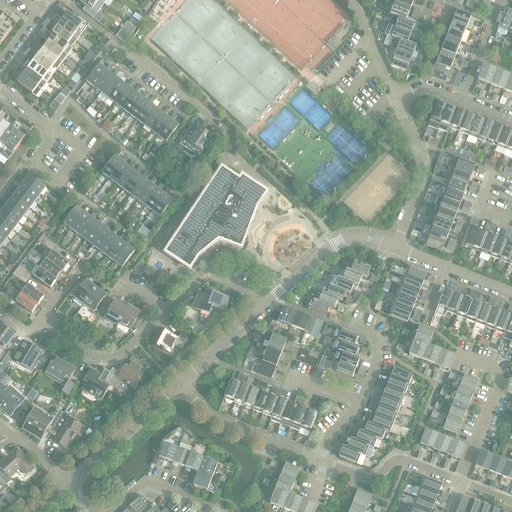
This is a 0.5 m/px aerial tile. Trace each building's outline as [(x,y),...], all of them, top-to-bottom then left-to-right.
[(92,19),(104,4),(98,0),(80,0),(79,1),(85,6),(82,10),(92,19)] [(147,0),(144,5),(149,8),(152,4),(147,0)] [(297,0),(298,0),(322,0),(328,5),(326,6),(331,11),(331,0),(297,0)] [(392,4),(391,5),(410,12),(413,3),(414,2),(409,0),(389,0),(388,3),(392,4)] [(57,5),(52,11),(56,14),(60,8),(57,5)] [(392,17),(396,19),(397,18),(406,22),(406,21),(410,12),(391,5),(387,15),(392,17)] [(3,12),(10,17),(13,14),(6,8),(3,12)] [(506,36),(508,32),(511,20),(511,12),(505,10),(496,34),(504,37),(506,36)] [(52,11),(47,18),(51,20),(56,14),(52,11)] [(457,12),(452,25),(465,31),(471,17),(457,12)] [(68,13),(63,19),(82,34),(87,27),(68,13)] [(20,19),(13,14),(10,17),(17,23),(20,19)] [(415,24),(406,21),(406,22),(397,18),(396,19),(392,17),(388,25),(393,27),(411,34),(415,36),(416,32),(413,30),(415,24)] [(47,18),(42,25),(45,27),(51,20),(47,18)] [(63,19),(58,26),(77,40),(82,34),(63,19)] [(130,25),(136,29),(139,25),(134,21),(130,25)] [(127,22),(115,37),(124,43),(136,29),(130,25),(127,22)] [(0,45),(12,30),(5,24),(0,30),(0,45)] [(45,28),(45,27),(42,25),(41,26),(43,27),(38,34),(42,36),(47,30),(45,28)] [(452,25),(447,38),(460,43),(465,31),(452,25)] [(52,34),(53,35),(54,34),(72,47),(77,40),(58,26),(52,34)] [(384,36),(393,39),(393,38),(399,41),(399,40),(408,44),(408,43),(411,34),(393,27),(393,28),(388,26),(384,36)] [(38,34),(33,40),(37,43),(42,36),(38,34)] [(71,48),(72,47),(54,34),(53,35),(49,41),(67,56),(72,49),(71,48)] [(417,47),(408,43),(408,44),(399,40),(399,41),(393,38),(393,39),(389,48),(395,50),(413,57),(417,47)] [(447,38),(442,51),(455,56),(460,43),(447,38)] [(34,47),(37,43),(33,40),(28,47),(38,55),(40,52),(34,47)] [(103,40),(98,46),(102,50),(107,43),(103,40)] [(49,41),(44,48),(62,62),(67,56),(49,41)] [(93,51),(98,55),(102,50),(98,46),(97,46),(93,51)] [(31,51),(38,56),(38,55),(28,47),(23,54),(27,57),(31,51)] [(44,48),(40,52),(38,55),(57,69),(62,62),(44,48)] [(409,66),(413,57),(395,50),(391,59),(409,66)] [(442,51),(437,64),(450,69),(455,56),(442,51)] [(23,54),(17,61),(21,64),(27,57),(23,54)] [(38,55),(38,56),(33,62),(52,76),(57,69),(38,55)] [(161,62),(164,66),(172,74),(176,78),(177,77),(181,73),(177,69),(168,61),(165,58),(161,62)] [(86,82),(94,88),(107,70),(106,70),(102,67),(105,63),(101,60),(97,65),(98,66),(86,82)] [(17,61),(12,68),(16,71),(21,64),(17,61)] [(33,62),(28,69),(46,83),(52,76),(33,62)] [(453,70),(450,69),(437,64),(431,77),(445,83),(447,77),(450,78),(453,70)] [(109,65),(106,70),(107,70),(94,88),(101,93),(114,76),(113,75),(109,72),(112,68),(109,65)] [(478,80),(489,85),(491,85),(496,71),(483,66),(478,80)] [(10,78),(16,71),(12,68),(6,75),(10,78)] [(28,69),(22,76),(41,90),(46,83),(28,69)] [(116,71),(113,75),(114,76),(101,93),(108,99),(121,81),(120,81),(116,78),(119,73),(116,71)] [(491,85),(499,89),(504,91),(510,77),(496,71),(491,85)] [(76,74),(71,80),(76,85),(81,78),(76,74)] [(36,97),(41,90),(22,76),(17,83),(36,97)] [(123,76),(120,81),(121,81),(108,99),(115,104),(128,87),(127,86),(123,83),(126,79),(123,76)] [(131,81),(127,86),(128,87),(115,104),(122,109),(135,92),(134,91),(130,88),(134,83),(131,81)] [(138,87),(134,91),(135,92),(122,109),(130,115),(143,98),(141,97),(137,94),(141,89),(138,87)] [(145,92),(141,97),(143,98),(130,115),(137,120),(150,103),(149,102),(144,99),(148,94),(145,92)] [(501,97),(499,104),(505,106),(507,101),(507,100),(501,97)] [(152,98),(149,102),(150,103),(137,120),(144,126),(157,109),(156,108),(151,104),(155,100),(152,98)] [(159,103),(156,108),(157,109),(144,126),(151,131),(164,114),(163,113),(159,110),(162,105),(159,103)] [(438,130),(440,124),(447,107),(437,103),(428,126),(438,130)] [(440,124),(449,128),(456,111),(447,107),(440,124)] [(166,108),(163,113),(164,114),(151,131),(159,136),(171,120),(170,119),(166,115),(169,111),(166,108)] [(449,128),(459,132),(466,114),(456,111),(449,128)] [(174,114),(170,119),(171,120),(159,136),(166,142),(179,125),(173,121),(176,116),(174,114)] [(459,132),(468,135),(475,118),(466,114),(459,132)] [(0,140),(0,153),(1,154),(3,151),(23,126),(19,123),(18,122),(21,119),(18,116),(16,120),(15,120),(12,125),(10,127),(0,140)] [(468,135),(478,139),(485,122),(475,118),(468,135)] [(4,122),(0,126),(0,140),(10,127),(4,122)] [(1,154),(0,155),(7,161),(10,157),(25,137),(29,131),(30,131),(25,127),(28,124),(26,122),(23,125),(23,126),(3,151),(1,154)] [(478,139),(487,143),(494,125),(485,122),(478,139)] [(112,124),(106,131),(113,136),(118,129),(112,124)] [(487,143),(497,147),(504,129),(494,125),(487,143)] [(202,151),(211,137),(199,128),(196,132),(190,128),(179,144),(198,157),(199,156),(200,157),(203,152),(202,151)] [(497,147),(507,150),(511,136),(511,132),(504,129),(497,147)] [(123,140),(120,143),(127,148),(131,143),(126,139),(124,139),(123,140)] [(134,154),(139,157),(145,150),(140,146),(134,154)] [(226,147),(223,151),(234,156),(238,152),(233,146),(226,147)] [(101,174),(109,179),(122,162),(121,162),(117,158),(121,153),(117,151),(113,156),(114,157),(101,174)] [(442,164),(445,154),(441,153),(437,163),(442,164)] [(145,154),(142,159),(149,164),(154,158),(149,155),(148,156),(145,154)] [(125,157),(121,162),(122,162),(109,179),(116,185),(129,168),(128,167),(125,164),(128,159),(125,157)] [(457,159),(453,169),(471,176),(475,167),(457,159)] [(132,162),(128,167),(129,168),(116,185),(124,190),(136,173),(135,172),(131,169),(135,164),(132,162)] [(221,166),(164,253),(190,270),(199,256),(219,240),(242,249),(257,208),(268,192),(242,174),(239,178),(221,166)] [(139,167),(135,172),(136,173),(124,190),(131,195),(144,178),(143,178),(138,174),(142,170),(139,167)] [(453,169),(450,179),(468,186),(471,176),(453,169)] [(146,173),(143,178),(144,178),(131,195),(138,201),(151,184),(150,183),(145,180),(149,175),(146,173)] [(17,180),(22,183),(23,182),(40,195),(46,187),(29,175),(24,181),(20,177),(17,180)] [(154,178),(150,183),(151,184),(138,201),(146,206),(158,189),(157,188),(153,185),(156,180),(154,178)] [(450,179),(446,188),(464,195),(468,186),(450,179)] [(12,187),(17,191),(18,190),(34,202),(40,195),(23,182),(22,183),(19,188),(14,184),(12,187)] [(427,192),(432,194),(436,184),(430,182),(427,192)] [(161,184),(157,188),(158,189),(146,206),(153,212),(165,195),(164,194),(160,191),(164,186),(161,184)] [(6,194),(11,198),(12,197),(29,210),(34,202),(18,190),(17,191),(12,187),(6,194)] [(446,188),(442,198),(460,205),(464,195),(446,188)] [(168,189),(164,194),(165,195),(153,212),(160,217),(173,200),(167,196),(171,191),(168,189)] [(427,193),(425,200),(437,204),(439,196),(427,193)] [(1,201),(6,205),(7,204),(23,217),(29,210),(12,197),(11,198),(8,202),(3,198),(1,201)] [(442,198),(439,207),(456,214),(460,205),(442,198)] [(63,224),(71,230),(84,212),(83,211),(79,208),(82,204),(79,202),(75,207),(75,208),(63,224)] [(0,211),(1,212),(1,211),(18,224),(23,217),(7,204),(6,205),(3,209),(0,207),(0,211)] [(86,207),(83,211),(84,212),(71,230),(78,235),(91,218),(90,217),(86,214),(89,209),(86,207)] [(439,207),(435,217),(453,224),(456,214),(439,207)] [(0,221),(12,231),(18,224),(1,211),(1,212),(0,212),(0,221)] [(93,212),(90,217),(91,218),(78,235),(86,240),(99,223),(98,222),(93,219),(96,215),(93,212)] [(435,217),(431,226),(449,233),(453,224),(435,217)] [(101,218),(98,222),(99,223),(86,240),(93,246),(106,229),(105,228),(101,225),(104,221),(101,218)] [(0,233),(7,239),(12,231),(0,221),(0,233)] [(108,224),(105,228),(106,229),(93,246),(100,251),(113,234),(112,233),(108,230),(111,226),(108,224)] [(431,226),(427,236),(445,243),(449,233),(431,226)] [(461,245),(471,249),(478,231),(468,227),(461,245)] [(115,229),(112,233),(113,234),(100,251),(107,257),(120,240),(119,239),(115,235),(118,231),(115,229)] [(471,249),(480,253),(488,235),(478,231),(471,249)] [(53,238),(59,243),(63,238),(57,233),(53,238)] [(123,235),(119,239),(120,240),(107,257),(114,262),(127,245),(126,244),(122,241),(125,237),(123,235)] [(480,253),(490,257),(497,238),(488,235),(480,253)] [(50,251),(54,245),(42,236),(38,242),(50,251)] [(441,253),(445,243),(427,236),(423,246),(441,253)] [(490,257),(499,261),(507,242),(497,238),(490,257)] [(129,239),(126,244),(127,245),(114,262),(122,268),(135,250),(129,245),(132,241),(129,239)] [(499,261),(509,264),(511,256),(511,244),(507,242),(499,261)] [(53,252),(47,260),(62,272),(62,273),(69,264),(53,252)] [(10,262),(14,266),(19,259),(15,256),(10,262)] [(56,280),(62,272),(47,260),(46,260),(42,258),(36,266),(39,268),(39,269),(40,269),(56,280)] [(350,261),(346,270),(349,271),(349,272),(362,277),(366,279),(370,269),(350,261)] [(137,264),(132,271),(133,272),(142,275),(143,273),(145,268),(137,264)] [(20,265),(16,270),(28,279),(32,274),(20,265)] [(408,268),(404,278),(422,285),(425,275),(408,268)] [(57,281),(56,280),(40,269),(34,277),(50,289),(57,281)] [(358,287),(362,277),(349,272),(349,271),(346,270),(342,269),(338,278),(354,285),(358,287)] [(24,284),(28,279),(16,270),(12,275),(24,284)] [(436,277),(430,274),(428,281),(433,283),(436,277)] [(331,275),(327,285),(333,287),(332,287),(346,293),(350,295),(354,285),(338,278),(331,275)] [(74,298),(83,305),(95,289),(90,286),(92,284),(87,280),(85,281),(81,278),(65,299),(71,303),(74,298)] [(404,278),(401,288),(418,294),(422,285),(404,278)] [(326,284),(322,294),(324,295),(338,300),(342,302),(346,293),(332,287),(333,287),(327,285),(326,284)] [(28,285),(22,293),(38,305),(44,297),(28,285)] [(401,288),(397,297),(414,304),(418,294),(401,288)] [(98,318),(98,319),(109,300),(104,296),(106,294),(101,290),(99,292),(95,289),(83,305),(93,312),(91,314),(98,318)] [(0,291),(0,298),(9,305),(13,299),(5,293),(1,290),(0,291)] [(437,308),(447,312),(454,294),(444,290),(437,308)] [(19,291),(13,299),(9,305),(12,307),(16,302),(32,313),(38,305),(22,293),(19,291)] [(318,292),(314,301),(316,302),(316,303),(329,308),(329,309),(334,311),(338,300),(324,295),(322,294),(318,292)] [(223,312),(228,299),(213,293),(211,299),(199,295),(194,310),(210,315),(212,308),(223,312)] [(447,312),(457,316),(464,298),(454,294),(447,312)] [(397,297),(394,306),(411,313),(414,304),(397,297)] [(457,316),(466,320),(473,302),(464,298),(457,316)] [(109,300),(98,319),(104,322),(106,320),(117,326),(118,324),(128,307),(127,307),(128,305),(122,302),(121,305),(110,299),(109,300)] [(326,318),(329,309),(329,308),(316,303),(316,302),(314,301),(312,300),(308,310),(326,318)] [(466,320),(476,324),(483,306),(473,302),(466,320)] [(407,322),(411,313),(394,306),(390,316),(407,322)] [(476,324),(485,327),(492,309),(483,306),(476,324)] [(144,316),(128,307),(118,324),(129,330),(131,327),(136,330),(144,316)] [(278,322),(292,327),(297,313),(283,308),(278,322)] [(485,327),(495,331),(502,313),(492,309),(485,327)] [(292,327),(304,332),(310,318),(297,313),(292,327)] [(495,331),(504,335),(511,317),(502,313),(495,331)] [(73,319),(68,316),(64,321),(69,324),(73,319)] [(503,338),(511,341),(511,340),(511,317),(504,335),(503,338)] [(323,323),(310,318),(304,332),(309,334),(308,336),(317,339),(323,323)] [(0,349),(2,351),(14,335),(0,325),(0,349)] [(420,328),(415,341),(428,346),(433,334),(420,328)] [(332,339),(336,340),(341,342),(354,347),(354,346),(358,337),(336,329),(332,339)] [(449,334),(457,337),(457,334),(458,331),(451,329),(450,331),(449,334)] [(182,349),(187,339),(182,333),(177,339),(160,330),(153,344),(163,349),(162,350),(164,351),(165,350),(171,353),(175,346),(182,349)] [(304,332),(300,345),(304,347),(308,336),(309,334),(304,332)] [(263,346),(267,348),(281,354),(287,340),(273,335),(269,344),(265,342),(263,346)] [(114,337),(110,342),(116,346),(119,340),(114,337)] [(333,350),(337,351),(342,353),(355,358),(359,348),(354,346),(354,347),(341,342),(336,340),(333,350)] [(409,355),(423,360),(428,346),(415,341),(409,355)] [(31,371),(42,353),(23,342),(14,356),(8,352),(0,364),(0,368),(5,372),(12,360),(31,371)] [(490,342),(488,346),(498,350),(500,346),(490,342)] [(423,360),(436,366),(442,352),(428,346),(423,360)] [(267,348),(262,361),(276,367),(281,354),(267,348)] [(333,361),(338,362),(356,369),(359,359),(355,358),(342,353),(337,351),(333,361)] [(454,357),(442,352),(436,366),(441,368),(440,370),(448,373),(454,357)] [(69,381),(75,370),(56,359),(53,365),(51,364),(44,375),(65,387),(62,393),(67,396),(74,385),(69,381)] [(271,380),(276,367),(262,361),(260,366),(258,365),(257,367),(255,366),(253,371),(255,372),(255,374),(271,380)] [(113,369),(110,373),(105,381),(111,385),(110,385),(117,389),(122,382),(134,389),(143,374),(139,371),(141,368),(132,362),(129,368),(125,366),(122,371),(119,369),(118,372),(113,369)] [(352,379),(356,369),(338,362),(334,372),(352,379)] [(101,400),(110,385),(111,385),(105,381),(110,373),(105,370),(101,376),(90,369),(83,382),(87,384),(86,386),(84,389),(84,390),(101,400)] [(394,369),(390,379),(408,386),(412,376),(394,369)] [(0,408),(10,417),(21,403),(24,400),(9,387),(6,390),(0,384),(8,376),(2,370),(0,372),(0,408)] [(435,372),(432,379),(438,381),(441,374),(435,372)] [(460,381),(459,385),(457,389),(459,390),(473,395),(478,382),(464,376),(462,382),(460,381)] [(390,379),(387,388),(404,395),(408,386),(390,379)] [(235,404),(235,403),(234,403),(241,385),(231,381),(224,399),(226,400),(226,401),(227,403),(232,405),(235,404)] [(234,403),(235,403),(244,407),(250,389),(241,385),(234,403)] [(387,388),(383,398),(401,405),(404,395),(387,388)] [(244,407),(253,410),(260,393),(250,389),(244,407)] [(459,390),(454,402),(468,408),(473,395),(459,390)] [(253,410),(263,414),(270,396),(260,393),(253,410)] [(263,414),(271,417),(272,418),(279,400),(270,396),(263,414)] [(383,398),(379,407),(397,414),(401,405),(383,398)] [(281,421),(282,422),(289,404),(279,400),(272,418),(271,417),(270,421),(279,424),(281,421)] [(454,402),(450,411),(449,416),(463,421),(468,408),(454,402)] [(282,422),(291,425),(292,425),(298,407),(289,404),(282,422)] [(300,428),(301,429),(308,411),(298,407),(292,425),(291,425),(289,428),(299,432),(300,428)] [(379,407),(376,416),(393,423),(397,414),(379,407)] [(54,432),(55,431),(54,430),(63,414),(57,410),(52,419),(43,413),(42,415),(34,410),(24,428),(33,434),(32,435),(40,440),(47,428),(54,432)] [(317,415),(308,411),(301,429),(310,432),(317,415)] [(433,411),(431,417),(438,419),(440,414),(433,411)] [(64,413),(63,414),(54,430),(55,431),(59,434),(54,443),(67,450),(75,435),(79,437),(85,428),(69,418),(70,416),(64,413)] [(389,433),(393,423),(376,416),(372,426),(385,431),(389,433)] [(458,434),(461,425),(463,421),(449,416),(447,421),(444,420),(441,428),(458,434)] [(381,441),(385,431),(372,426),(368,424),(364,433),(377,438),(377,439),(381,441)] [(373,449),(377,439),(377,438),(364,433),(359,431),(355,441),(369,446),(368,447),(373,449)] [(433,452),(434,450),(439,436),(425,431),(420,444),(426,447),(425,449),(433,452)] [(446,457),(447,455),(452,441),(439,436),(434,450),(439,452),(438,454),(446,457)] [(365,456),(368,447),(369,446),(355,441),(351,439),(347,449),(361,454),(360,455),(365,456)] [(465,446),(459,443),(452,441),(447,455),(452,457),(451,460),(459,463),(465,446)] [(178,449),(173,463),(186,468),(191,454),(194,448),(181,443),(178,449)] [(162,458),(173,463),(178,449),(165,444),(160,456),(157,454),(153,465),(161,468),(163,463),(160,462),(162,458)] [(357,464),(360,455),(361,454),(347,449),(343,447),(339,457),(357,464)] [(0,477),(6,485),(11,481),(9,478),(19,468),(26,476),(35,468),(17,449),(0,464),(0,477)] [(475,466),(489,471),(494,457),(481,452),(475,466)] [(186,468),(198,473),(199,473),(199,472),(204,459),(191,454),(186,468)] [(489,471),(502,476),(507,462),(494,457),(489,471)] [(218,464),(204,459),(199,472),(212,477),(218,464)] [(502,476),(511,480),(511,464),(507,462),(502,476)] [(278,477),(280,478),(294,483),(300,470),(286,464),(284,470),(281,469),(278,477)] [(212,486),(210,485),(212,477),(199,472),(199,473),(198,473),(193,486),(207,491),(212,493),(214,488),(211,487),(212,486)] [(275,491),(288,496),(289,496),(294,483),(280,478),(275,491)] [(424,478),(420,488),(438,496),(442,486),(424,478)] [(420,488),(416,498),(434,505),(438,496),(420,488)] [(270,504),(284,509),(288,496),(275,491),(270,504)] [(357,491),(352,505),(366,510),(367,506),(371,507),(374,498),(357,491)] [(297,511),(302,501),(289,496),(288,496),(284,509),(290,511),(297,511)] [(149,511),(152,510),(140,497),(123,511),(149,511)] [(416,498),(412,508),(423,511),(431,511),(434,505),(416,498)] [(456,511),(467,511),(472,502),(462,498),(456,511)] [(312,511),(315,506),(302,501),(297,511),(312,511)] [(394,511),(396,511),(399,511),(403,503),(398,501),(394,511)] [(467,511),(478,511),(481,505),(472,502),(467,511)]
